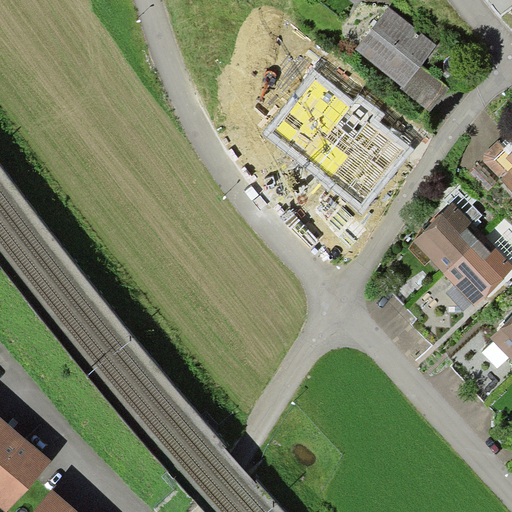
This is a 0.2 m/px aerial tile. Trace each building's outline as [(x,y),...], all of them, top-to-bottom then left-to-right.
[(356,49),(404,88),(422,65),(437,45),(389,7),(356,49)] [(403,90),(430,111),(449,87),(422,65),(404,88),(403,90)] [(263,133),(362,214),(414,150),(380,120),(354,102),(313,69),(263,133)] [(359,95),(354,102),(380,120),(385,115),(359,95)] [(510,153),(511,151),(511,139),(509,136),(502,144),(510,153)] [(484,153),(484,161),(502,178),(511,167),(511,163),(506,157),(510,153),(502,144),(498,140),(484,153)] [(511,167),(502,178),(511,190),(511,151),(510,153),(506,157),(511,163),(511,167)] [(445,274),(484,234),(453,203),(414,241),(445,274)] [(511,263),(484,234),(445,274),(475,306),(511,268),(511,263)] [(511,359),(511,316),(491,337),(511,359)] [(0,506),(6,511),(7,511),(51,461),(0,416),(0,506)] [(79,511),(52,489),(33,511),(79,511)]
